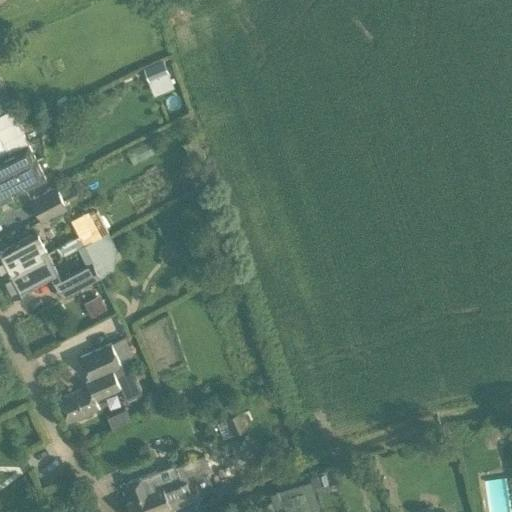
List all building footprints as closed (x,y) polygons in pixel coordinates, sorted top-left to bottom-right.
[(163,60),(144,68),(149,79),(167,71),(163,60)] [(0,178),(37,159),(5,97),(8,95),(0,78),(0,136),(8,153),(0,157),(0,178)] [(201,147),(188,152),(190,161),(204,156),(201,147)] [(0,200),(12,194),(46,178),(37,159),(0,178),(0,200)] [(41,219),(67,207),(56,184),(30,196),(41,219)] [(83,243),(108,231),(97,209),(80,218),(72,222),(78,235),(60,244),(64,253),(83,243)] [(42,253),(47,251),(36,231),(10,246),(0,251),(0,274),(33,258),(42,253)] [(115,245),(108,231),(83,243),(92,261),(99,275),(113,268),(115,245)] [(33,258),(0,274),(0,276),(11,298),(54,275),(42,253),(33,258)] [(88,281),(99,275),(92,261),(80,267),(57,279),(64,293),(88,281)] [(101,292),(85,300),(93,314),(109,306),(101,292)] [(142,392),(129,361),(122,364),(111,341),(79,355),(89,378),(85,379),(88,385),(58,398),(68,423),(100,409),(95,400),(121,389),(126,399),(142,392)] [(222,410),(226,418),(224,418),(232,435),(248,427),(240,411),(239,411),(236,403),(222,410)] [(120,485),(127,502),(130,511),(149,511),(168,505),(171,510),(202,498),(200,495),(214,489),(207,471),(210,470),(205,455),(177,465),(176,463),(142,477),(120,485)] [(371,481),(370,460),(353,461),(355,482),(371,481)] [(285,511),(281,498),(303,490),(309,511),(320,511),(310,480),(270,493),(275,511),(285,511)] [(272,511),(269,501),(250,507),(251,511),(272,511)]
